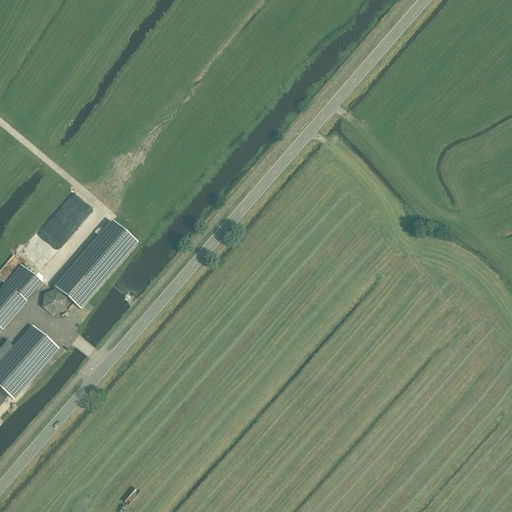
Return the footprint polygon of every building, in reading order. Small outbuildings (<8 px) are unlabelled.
[(54,289),(81,312),(138,246),(112,223),(54,289)] [(0,328),(4,331),(43,286),(22,267),(0,292),(0,328)] [(64,313),(66,301),(57,293),(45,297),(43,309),(53,317),(64,313)] [(13,401),(57,351),(34,330),(0,369),(0,408),(10,398),(13,401)] [(0,363),(13,349),(4,340),(0,344),(0,363)]
